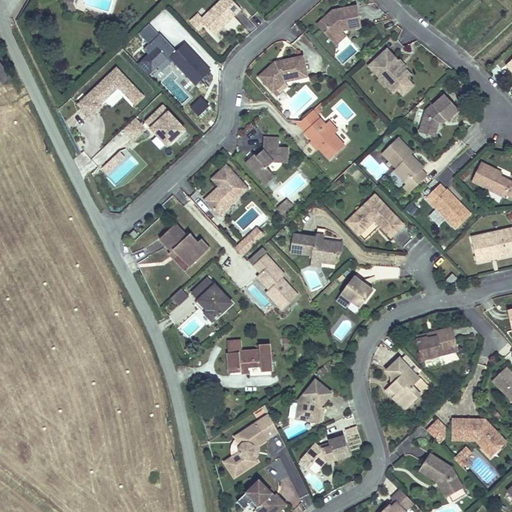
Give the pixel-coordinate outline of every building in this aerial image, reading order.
[(64,0),(70,12),(76,10),(73,4),(74,0),(64,0)] [(240,9),(232,0),(220,0),(202,17),(199,19),(203,23),(213,34),(240,9)] [(358,21),(347,3),(340,7),(341,8),(334,12),(333,11),(332,10),(316,25),(330,41),(341,32),(342,31),(358,21)] [(178,49),(186,43),(189,46),(195,41),(169,12),(155,24),(178,49)] [(202,17),(198,13),(190,20),(197,28),(203,23),(199,19),(202,17)] [(150,25),(139,34),(148,44),(159,35),(150,25)] [(345,36),(341,32),(330,41),(334,46),(345,36)] [(151,79),(171,61),(195,88),(212,73),(186,43),(176,52),(161,34),(143,50),(147,55),(137,64),(151,79)] [(399,61),(387,48),(369,65),(381,77),(384,75),(389,80),(386,83),(394,91),(398,88),(408,78),(412,75),(405,68),(398,67),(395,64),(399,61)] [(301,56),(278,61),(278,63),(274,64),(273,62),(272,62),(256,77),(271,94),(283,83),(306,78),(301,56)] [(407,66),(401,59),(399,61),(395,64),(398,67),(405,68),(407,66)] [(0,62),(0,85),(11,77),(0,62)] [(112,106),(123,96),(134,108),(145,98),(116,66),(75,104),(89,119),(108,102),(112,106)] [(384,75),(381,77),(379,79),(384,84),(386,83),(389,80),(384,75)] [(413,84),(408,78),(398,88),(404,93),(413,84)] [(286,87),(283,83),(271,94),(274,98),(286,87)] [(460,110),(445,95),(434,106),(433,105),(427,111),(421,133),(429,135),(431,129),(438,131),(440,123),(445,118),(447,120),(448,121),(460,110)] [(190,108),(199,117),(210,107),(201,97),(190,108)] [(142,124),(167,152),(188,133),(163,105),(142,124)] [(317,121),(311,113),(301,122),(291,121),(303,134),(317,121)] [(134,142),(148,130),(136,117),(123,130),(134,142)] [(331,136),(323,127),(317,121),(303,134),(310,142),(317,150),(327,162),(342,149),(331,136)] [(335,133),(327,123),(323,127),(331,136),(335,133)] [(438,131),(431,129),(429,135),(436,137),(438,131)] [(103,167),(132,141),(125,133),(96,159),(103,167)] [(245,149),(253,148),(252,136),(243,138),(245,149)] [(407,184),(412,179),(418,185),(428,176),(422,170),(424,168),(416,160),(414,162),(409,157),(411,155),(413,153),(398,138),(383,153),(397,168),(394,170),(407,184)] [(260,141),(261,152),(255,158),(250,162),(248,160),(244,165),(260,182),(269,174),(267,171),(274,165),(287,164),(286,148),(276,149),(276,139),(260,141)] [(317,150),(310,142),(307,144),(314,152),(317,150)] [(84,177),(97,169),(86,151),(72,159),(84,177)] [(120,152),(101,169),(107,176),(126,159),(120,152)] [(116,182),(136,165),(131,159),(111,177),(116,182)] [(500,177),(494,174),(496,171),(481,163),(473,179),(471,184),(504,200),(506,195),(511,197),(511,182),(511,183),(500,177)] [(225,168),(211,181),(220,190),(221,191),(218,195),(216,193),(205,203),(219,218),(247,192),(225,168)] [(274,179),(269,174),(260,182),(264,187),(274,179)] [(404,187),(410,193),(418,185),(412,179),(407,184),(404,187)] [(444,193),(438,187),(425,199),(455,231),(469,217),(445,192),(444,193)] [(404,225),(375,195),(347,222),(359,235),(375,220),(382,227),(391,237),(404,225)] [(382,227),(375,220),(359,235),(366,242),(382,227)] [(207,255),(199,246),(200,245),(192,236),(190,239),(178,226),(162,242),(173,254),(178,260),(176,262),(187,274),(207,255)] [(265,235),(258,227),(236,248),(243,256),(249,250),(244,244),(250,238),(255,244),(265,235)] [(511,228),(471,237),(475,256),(494,252),(502,257),(511,255),(511,228)] [(323,241),(324,230),(317,229),(316,238),(293,236),(291,254),(312,256),(312,259),(322,260),(322,263),(336,264),(337,254),(339,252),(342,253),(343,244),(323,241)] [(138,234),(135,230),(128,237),(131,240),(138,234)] [(255,244),(250,238),(244,244),(249,250),(255,244)] [(212,250),(204,241),(200,245),(199,246),(207,255),(212,250)] [(494,252),(475,256),(476,262),(502,257),(494,252)] [(286,276),(266,255),(254,267),(261,275),(261,281),(269,291),(274,296),(271,298),(283,311),(299,297),(287,284),(284,286),(280,282),(283,279),(286,276)] [(301,265),(310,265),(310,257),(302,257),(301,265)] [(322,260),(312,259),(311,267),(321,268),(322,263),(322,260)] [(376,266),(375,277),(400,278),(400,267),(376,266)] [(453,275),(445,282),(449,286),(457,279),(453,275)] [(375,290),(355,276),(343,294),(353,301),(362,308),(375,290)] [(216,285),(200,301),(209,311),(206,313),(214,321),(233,303),(216,285)] [(171,299),(180,307),(190,297),(181,288),(171,299)] [(353,301),(343,294),(338,300),(349,307),(353,301)] [(209,311),(200,301),(197,303),(206,313),(209,311)] [(459,351),(452,327),(435,332),(437,337),(430,339),(428,338),(418,341),(424,361),(459,351)] [(435,332),(417,338),(418,341),(428,338),(430,339),(437,337),(435,332)] [(260,344),(261,350),(243,352),(242,341),(228,341),(231,373),(242,372),(242,367),(249,367),(262,366),(262,372),(272,371),(270,343),(260,344)] [(420,378),(400,358),(387,371),(397,381),(387,390),(394,398),(405,410),(415,400),(421,395),(412,386),(420,378)] [(511,401),(511,371),(508,367),(493,381),(511,401)] [(429,388),(420,378),(412,386),(421,395),(429,388)] [(316,410),(319,406),(321,407),(332,393),(316,380),(300,401),(297,419),(315,422),(316,410)] [(235,476),(258,461),(256,458),(253,454),(254,451),(255,450),(254,447),(258,445),(279,432),(270,414),(236,437),(241,446),(240,447),(240,449),(240,452),(225,462),(235,476)] [(485,419),(480,425),(477,425),(471,419),(454,419),(453,441),(476,441),(488,453),(497,444),(500,448),(507,442),(485,419)] [(438,420),(427,431),(440,444),(445,439),(446,428),(438,420)] [(335,458),(336,460),(351,455),(344,433),(328,439),(330,444),(331,447),(323,449),(320,446),(317,443),(302,460),(316,473),(327,461),(335,458)] [(497,444),(488,453),(491,457),(500,448),(497,444)] [(472,453),(467,448),(460,455),(464,460),(472,453)] [(450,496),(464,488),(452,468),(430,454),(419,471),(437,482),(438,480),(442,483),(450,496)] [(464,460),(460,455),(455,459),(463,468),(468,464),(464,460)] [(299,474),(290,478),(299,497),(308,493),(299,474)] [(277,494),(275,496),(274,497),(271,495),(273,493),(260,480),(246,494),(258,506),(256,508),(259,511),(279,511),(287,504),(277,494)] [(438,480),(437,482),(447,498),(450,496),(442,483),(438,480)] [(405,511),(406,511),(414,503),(401,490),(392,498),(395,501),(396,503),(392,507),(390,505),(382,511),(405,511)]
